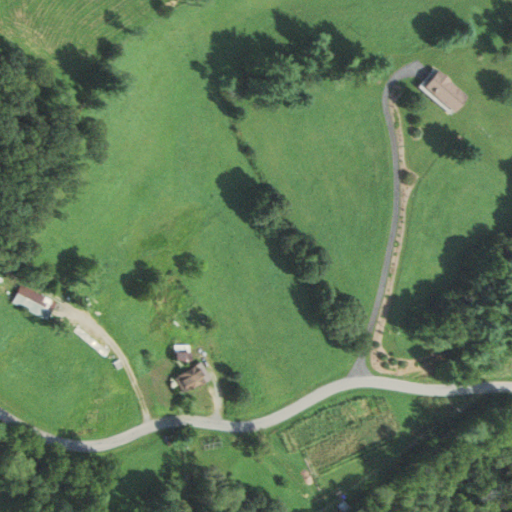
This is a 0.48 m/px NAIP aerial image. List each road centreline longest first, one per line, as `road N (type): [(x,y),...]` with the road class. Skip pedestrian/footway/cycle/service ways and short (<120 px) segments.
road 1 (residential): [(0,412),(52,440),(94,445),(164,421),(256,423),(360,380)]
road 2 (residential): [(360,380),(425,389),(511,386)]
